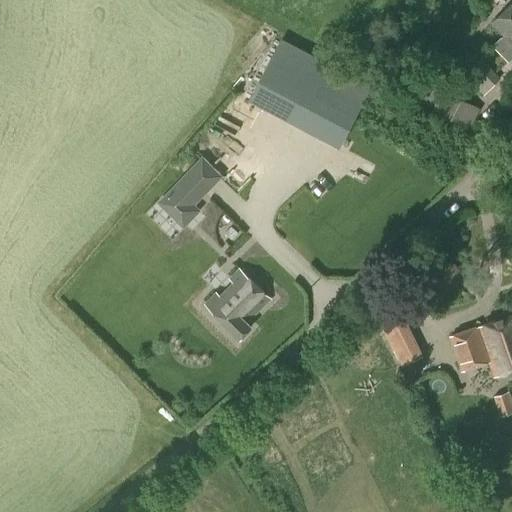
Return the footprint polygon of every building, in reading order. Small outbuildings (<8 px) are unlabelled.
[(511,3),(492,24),(503,35),(493,45),(509,61),(511,58),(511,3)] [(281,38),(249,99),(339,147),(372,85),(281,38)] [(484,95),(501,78),(482,58),(465,76),(484,95)] [(467,128),(478,107),(453,94),(458,85),(430,70),(414,99),(467,128)] [(202,155),(157,201),(184,227),(202,209),(196,203),(223,175),(202,155)] [(219,232),(229,222),(211,205),(201,215),(219,232)] [(432,274),(432,275),(432,276),(432,277),(432,278),(432,279),(433,279),(433,280),(433,281),(434,282),(434,283),(435,283),(435,284),(436,285),(437,286),(438,286),(438,287),(439,287),(440,288),(441,288),(442,288),(442,289),(443,289),(444,289),(445,289),(446,289),(447,289),(448,289),(449,289),(450,289),(451,288),(452,288),(453,288),(453,287),(454,287),(454,286),(455,286),(456,286),(456,285),(457,285),(457,284),(458,284),(458,283),(459,282),(459,281),(460,280),(460,279),(460,278),(460,277),(461,277),(461,276),(461,275),(461,274),(461,273),(461,272),(460,271),(460,270),(460,269),(459,269),(459,268),(459,267),(458,266),(457,265),(456,264),(455,263),(454,262),(453,262),(452,261),(451,261),(450,261),(450,260),(449,260),(448,260),(447,260),(446,260),(445,260),(444,260),(443,260),(442,261),(441,261),(440,261),(440,262),(439,262),(438,262),(438,263),(437,263),(437,264),(436,264),(436,265),(435,265),(435,266),(434,266),(434,267),(433,268),(433,269),(433,270),(432,271),(432,272),(432,273),(432,274)] [(240,335),(251,323),(248,319),(270,298),(240,268),(206,301),(240,335)] [(511,370),(511,314),(451,335),(463,370),(490,361),(496,376),(511,370)] [(403,365),(422,355),(404,319),(385,329),(403,365)] [(511,398),(509,391),(494,396),(501,416),(511,412),(511,398)]
